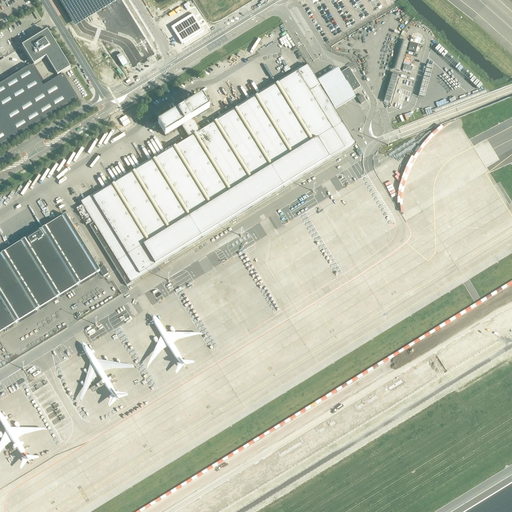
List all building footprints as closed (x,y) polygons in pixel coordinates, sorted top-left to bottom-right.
[(73,0),(85,19),(96,13),(88,0),(73,0)] [(193,14),(171,28),(181,45),(204,31),(193,14)] [(0,84),(0,149),(78,101),(79,101),(74,92),(63,75),(62,74),(70,68),(47,31),(22,46),(22,47),(33,64),(32,65),(31,66),(26,69),(0,84)] [(410,43),(408,51),(415,53),(418,45),(410,43)] [(119,120),(123,127),(124,128),(174,98),(168,89),(119,119),(119,120)]
